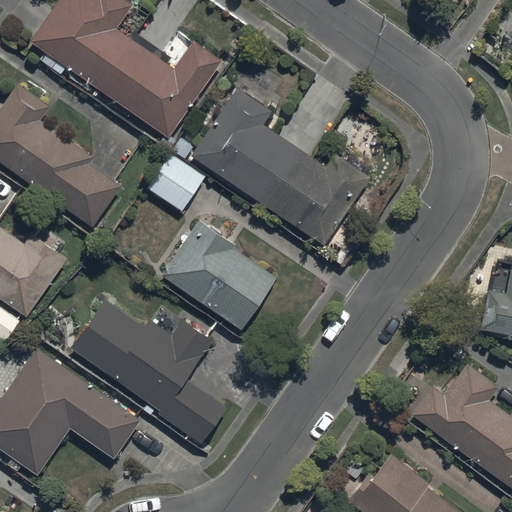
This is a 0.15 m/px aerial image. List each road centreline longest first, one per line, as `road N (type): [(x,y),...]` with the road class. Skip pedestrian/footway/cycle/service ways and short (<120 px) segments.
road 1 (residential): [(466,146),(459,194),(441,232),(226,511)]
road 2 (residential): [(299,0),(424,89),(466,146)]
